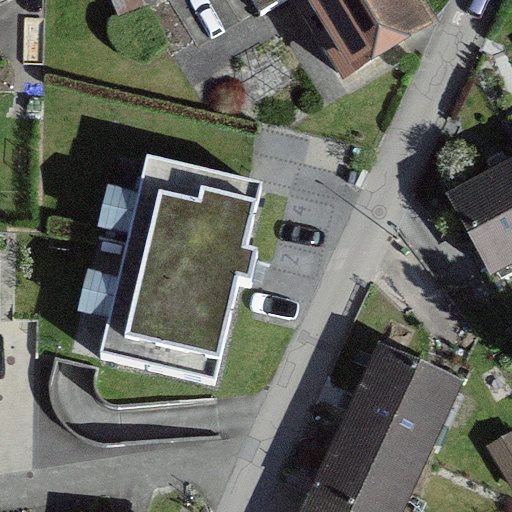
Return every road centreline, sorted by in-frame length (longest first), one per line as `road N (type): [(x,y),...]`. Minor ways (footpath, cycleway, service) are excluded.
road 1 (residential): [(260,455),(472,0)]
road 2 (residential): [(260,455),(0,498)]
